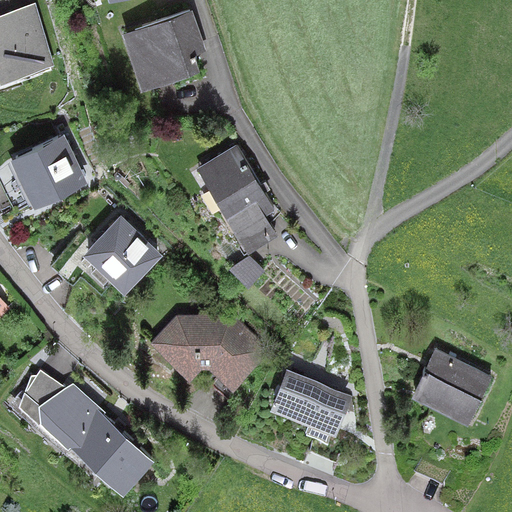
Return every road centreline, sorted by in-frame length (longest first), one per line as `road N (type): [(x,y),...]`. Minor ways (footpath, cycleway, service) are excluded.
road 1 (residential): [(387,507),(238,453),(157,409),(59,328),(0,255)]
road 2 (residential): [(511,139),(386,222),(359,257),(355,285),(387,507)]
